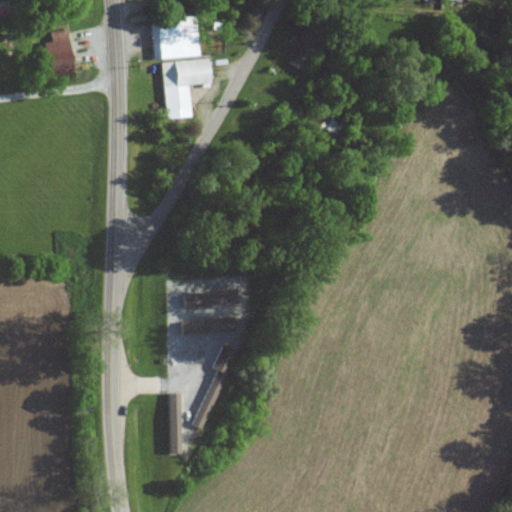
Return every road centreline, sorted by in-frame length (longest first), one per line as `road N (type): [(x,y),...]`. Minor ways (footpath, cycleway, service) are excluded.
road 1 (secondary): [(118,511),(108,370),(117,101)]
road 2 (residential): [(112,260),(180,182),(279,0)]
